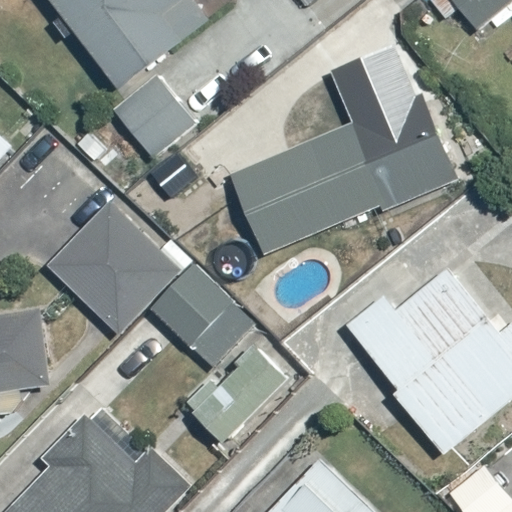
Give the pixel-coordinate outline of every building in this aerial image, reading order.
[(220,20),(205,0),(63,0),(128,87),(220,20)] [(511,4),(511,0),(435,0),(447,13),(460,2),(483,30),(511,4)] [(172,78),(116,106),(140,154),(196,126),(172,78)] [(464,178),(427,91),(238,172),(273,254),(387,205),(389,210),(464,178)] [(0,166),(22,144),(0,122),(0,166)] [(188,268),(116,199),(54,262),(126,332),(188,268)] [(511,319),(505,324),(458,260),(405,299),(401,293),(358,324),(450,448),(511,402),(511,319)] [(264,323),(204,262),(160,306),(219,367),(264,323)] [(0,422),(8,421),(9,414),(12,414),(14,414),(17,414),(19,413),(22,412),(24,411),(26,409),(27,407),(29,405),(30,402),(31,400),(31,398),(31,395),(30,393),(29,390),(59,383),(40,303),(0,312),(0,422)] [(299,376),(264,341),(196,407),(231,443),(299,376)] [(151,456),(101,407),(38,472),(0,510),(0,511),(172,511),(198,486),(159,448),(151,456)] [(381,511),(324,458),(273,511),(381,511)] [(503,511),(511,506),(511,487),(491,460),(454,487),(472,511),(503,511)]
